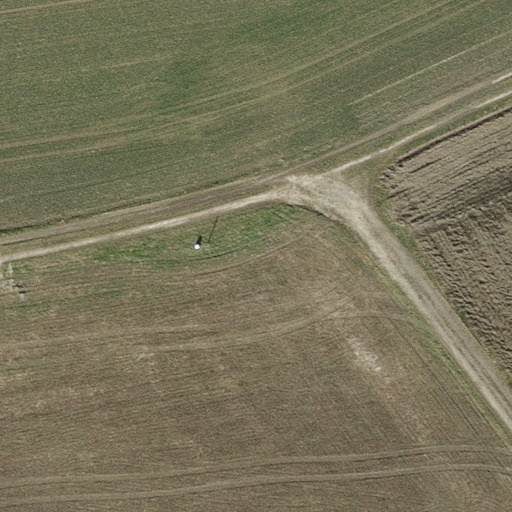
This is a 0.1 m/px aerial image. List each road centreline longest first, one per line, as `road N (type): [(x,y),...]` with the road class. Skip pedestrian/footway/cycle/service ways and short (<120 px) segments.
road 1 (track): [(0,258),(58,250),(329,173)]
road 2 (track): [(511,413),(329,173)]
road 3 (track): [(511,85),(329,173)]
